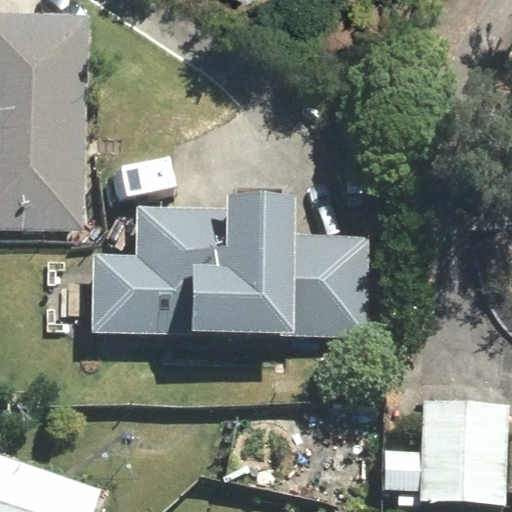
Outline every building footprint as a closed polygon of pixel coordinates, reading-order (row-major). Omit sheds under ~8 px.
[(88,18),(0,16),(0,224),(84,226),(88,18)] [(84,270),(83,347),(173,348),(173,360),(277,360),(277,348),(362,349),(363,249),(279,248),(280,222),(126,221),(126,271),(84,270)] [(358,369),(316,366),(312,410),(355,414),(358,369)] [(498,511),(503,417),(416,412),(410,511),(498,511)] [(87,511),(97,484),(0,450),(0,511),(87,511)]
